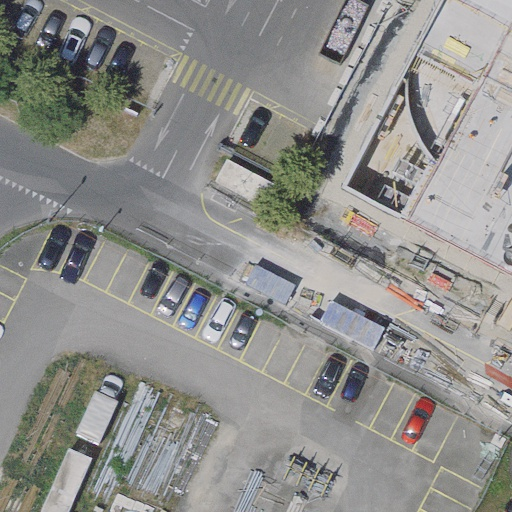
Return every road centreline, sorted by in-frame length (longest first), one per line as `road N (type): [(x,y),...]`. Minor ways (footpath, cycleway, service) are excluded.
road 1 (residential): [(147,224),(511,412)]
road 2 (residential): [(0,147),(147,224)]
